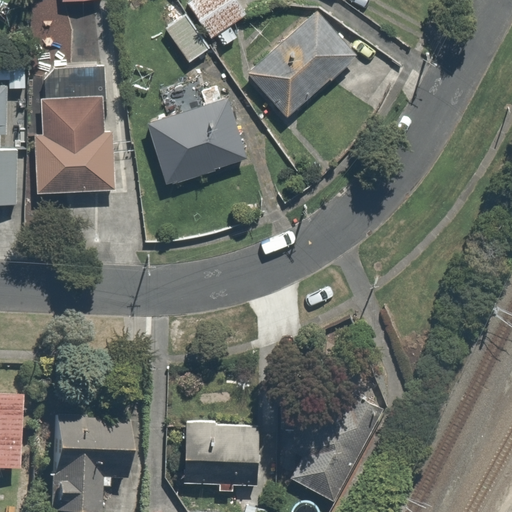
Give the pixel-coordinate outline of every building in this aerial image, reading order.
[(63,0),(65,36),(99,35),(97,0),(63,0)] [(235,0),(185,0),(207,31),(241,7),(235,0)] [(181,10),(161,23),(184,57),(204,43),(181,10)] [(310,11),(244,72),(283,114),(349,53),(310,11)] [(3,82),(0,81),(0,199),(15,200),(16,147),(0,146),(0,122),(6,122),(7,93),(3,93),(3,82)] [(112,188),(113,130),(98,130),(98,93),(39,92),(39,131),(32,131),(31,187),(112,188)] [(145,120),(161,178),(239,157),(223,99),(145,120)] [(302,448),(291,470),(334,492),(375,411),(323,384),(293,444),(302,448)] [(0,386),(0,458),(15,460),(20,387),(0,386)] [(54,469),(53,494),(60,494),(59,509),(99,511),(100,483),(108,483),(109,468),(126,469),(128,408),(54,405),(51,469),(54,469)] [(257,418),(185,416),(184,473),(256,475),(257,418)] [(266,511),(268,505),(243,499),(240,511),(266,511)] [(186,502),(185,511),(225,511),(226,505),(186,502)]
